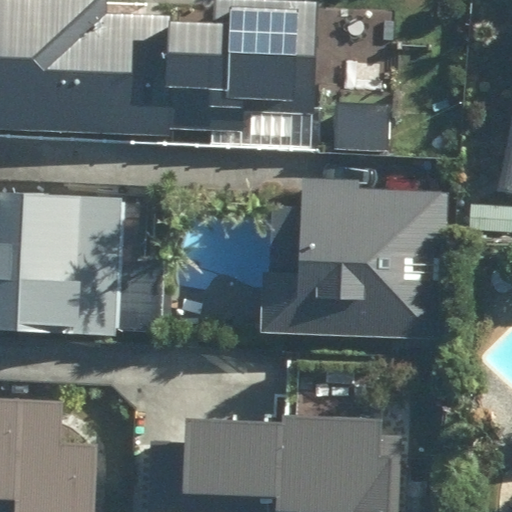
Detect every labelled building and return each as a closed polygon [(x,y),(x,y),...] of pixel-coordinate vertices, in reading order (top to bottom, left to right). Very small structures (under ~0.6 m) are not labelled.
[(207,0),(207,19),(108,14),(109,0),(0,0),(0,126),(167,134),(166,124),(226,126),(227,115),(219,115),(219,99),(290,101),(295,1),(276,0),(207,0)] [(511,121),(499,191),(511,192),(511,121)] [(447,193),(298,185),(294,272),(264,271),(261,333),(408,340),(409,325),(441,326),(447,193)] [(0,193),(0,330),(32,332),(33,325),(116,328),(119,201),(0,193)] [(100,511),(106,400),(0,394),(0,511),(100,511)]
